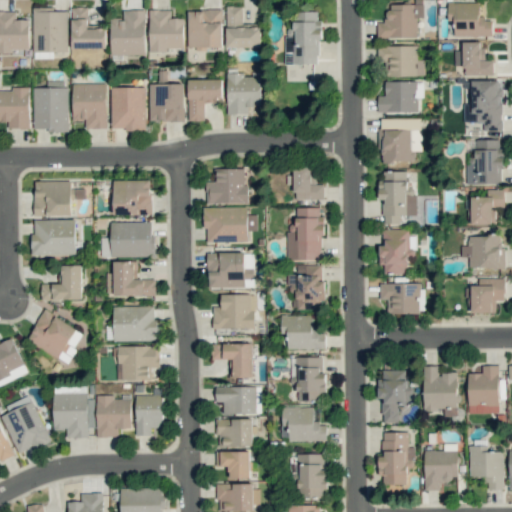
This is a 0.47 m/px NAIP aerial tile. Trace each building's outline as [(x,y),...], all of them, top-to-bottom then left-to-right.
[(454,36),(492,36),(492,18),(479,18),(479,3),(448,2),(447,22),(454,22),(454,36)] [(377,38),(417,37),(417,17),(424,17),(423,4),(386,4),(387,22),(377,22),(377,38)] [(261,47),(261,25),(242,26),(242,6),(226,6),(226,47),(261,47)] [(33,52),(67,52),(67,11),(53,11),(53,7),(33,8),(33,52)] [(72,49),(106,48),(106,28),(88,28),(87,7),(71,7),(72,49)] [(187,10),(188,48),(223,47),(222,9),(187,10)] [(29,19),(16,19),(16,11),(0,10),(0,51),(29,51),(29,19)] [(145,54),(144,10),(123,10),(123,18),(110,18),(111,55),(145,54)] [(184,18),(170,18),(171,10),(149,10),(149,51),(166,52),(166,48),(183,48),(184,18)] [(285,64),(318,64),(318,39),(322,39),(321,21),(317,21),(317,11),(293,12),(294,28),(284,28),(285,64)] [(454,50),(454,65),(464,65),(464,75),(492,75),(493,60),(483,60),(484,42),(462,41),(462,50),(454,50)] [(418,45),(377,46),(377,60),(386,60),(386,76),(424,75),(424,59),(418,60),(418,45)] [(227,113),(248,114),(249,105),(261,106),(261,74),(227,74),(227,113)] [(222,79),(188,79),(189,121),(204,121),(204,103),(223,102),(222,79)] [(502,130),(501,80),(471,80),(471,109),(463,109),(464,122),(483,122),(483,131),(502,130)] [(417,81),(385,81),(385,96),(377,96),(378,112),(417,111),(417,81)] [(72,120),(85,121),(85,128),(106,128),(107,83),(73,83),(72,120)] [(149,83),(149,121),(184,121),(185,84),(149,83)] [(111,129),(145,129),(145,86),(110,87),(111,129)] [(68,87),(33,87),(34,128),(47,128),(47,132),(68,132),(68,87)] [(8,128),(29,128),(30,89),(0,88),(0,121),(8,121),(8,128)] [(379,119),(380,162),(415,161),(415,151),(421,150),(421,118),(379,119)] [(499,139),(475,139),(475,162),(466,162),(466,184),(502,183),(502,148),(499,148),(499,139)] [(323,184),(315,184),(315,167),(294,167),(294,199),(323,199),(323,184)] [(206,203),(246,202),(246,168),(216,168),(216,181),(206,181),(206,203)] [(399,224),(400,215),(415,215),(416,187),(407,187),(407,171),(383,171),(383,180),(379,180),(378,200),(382,200),(382,223),(399,224)] [(113,180),(114,215),(151,214),(150,179),(113,180)] [(71,180),(34,181),(34,215),(71,215),(71,180)] [(503,189),(487,190),(487,196),(470,197),(471,224),(495,224),(495,207),(504,206),(503,189)] [(205,242),(248,242),(248,231),(256,231),(256,214),(247,214),(247,206),(204,207),(205,242)] [(319,207),(295,207),(295,224),(287,224),(287,260),(322,260),(322,216),(319,216),(319,207)] [(32,255),(75,254),(75,219),(32,219),(32,255)] [(151,221),(111,222),(111,238),(101,238),(101,257),(155,256),(155,235),(151,235),(151,221)] [(383,229),(383,244),(379,244),(379,265),(384,265),(384,273),(412,273),(412,248),(409,248),(409,229),(383,229)] [(468,267),(503,268),(503,236),(468,235),(467,245),(461,245),(461,257),(469,257),(468,267)] [(207,253),(208,288),(254,287),(253,252),(207,253)] [(155,294),(155,278),(137,279),(137,261),(113,261),(113,272),(107,272),(108,295),(155,294)] [(82,265),(61,264),(61,284),(41,283),(40,299),(82,300),(82,265)] [(471,297),(471,313),(496,312),(495,300),(504,300),(504,278),(478,278),(478,286),(465,286),(465,297),(471,297)] [(419,283),(380,283),(379,300),(387,300),(387,313),(419,314),(419,283)] [(212,307),(213,328),(255,328),(254,293),(220,294),(220,306),(212,307)] [(113,306),(113,341),(158,341),(158,318),(154,318),(153,305),(113,306)] [(27,338),(67,362),(84,333),(44,309),(27,338)] [(281,333),(287,333),(287,349),(325,349),(325,330),(313,330),(313,315),(281,315),(281,333)] [(12,337),(1,342),(0,339),(0,384),(28,372),(12,337)] [(156,345),(112,346),(112,357),(116,356),(117,380),(151,379),(151,366),(156,366),(156,345)] [(291,383),(297,384),(297,400),(324,401),(325,373),(322,373),(322,357),(291,357),(291,383)] [(424,410),(444,410),(444,416),(457,416),(457,373),(438,373),(438,366),(424,365),(424,410)] [(499,365),(482,365),(482,373),(468,372),(468,404),(498,404),(499,365)] [(410,369),(383,369),(383,378),(377,378),(377,398),(382,398),(382,422),(399,422),(399,411),(410,410),(410,369)] [(223,413),(260,413),(259,386),(215,386),(215,402),(222,402),(223,413)] [(53,429),(66,429),(66,437),(87,437),(87,392),(53,392),(53,429)] [(8,404),(11,411),(1,415),(18,453),(32,446),(33,449),(51,442),(30,394),(8,404)] [(161,427),(162,394),(136,394),(135,435),(150,435),(150,427),(161,427)] [(131,428),(130,398),(114,398),(114,395),(96,395),(97,437),(118,436),(118,428),(131,428)] [(498,406),(468,405),(468,413),(498,413),(498,406)] [(313,407),(282,407),(282,440),(326,441),(326,423),(313,423),(313,407)] [(253,418),(217,419),(218,446),(254,445),(253,418)] [(0,459),(14,453),(0,424),(0,459)] [(407,484),(406,467),(414,467),(414,447),(408,447),(408,432),(382,432),(382,456),(379,456),(379,475),(383,475),(383,485),(407,484)] [(424,490),(440,490),(440,479),(457,479),(457,444),(444,444),(444,450),(424,450),(424,490)] [(503,451),(487,451),(486,445),(469,445),(469,477),(486,477),(486,489),(504,489),(503,451)] [(249,451),(216,451),(216,465),(229,465),(229,478),(249,478),(249,451)] [(323,453),(297,453),(297,498),(326,498),(327,471),(323,471),(323,453)] [(259,484),(215,484),(215,500),(219,500),(219,510),(259,511),(259,484)] [(120,511),(162,511),(162,487),(120,488),(120,511)] [(68,511),(101,511),(101,492),(80,493),(81,501),(68,501),(68,511)]
